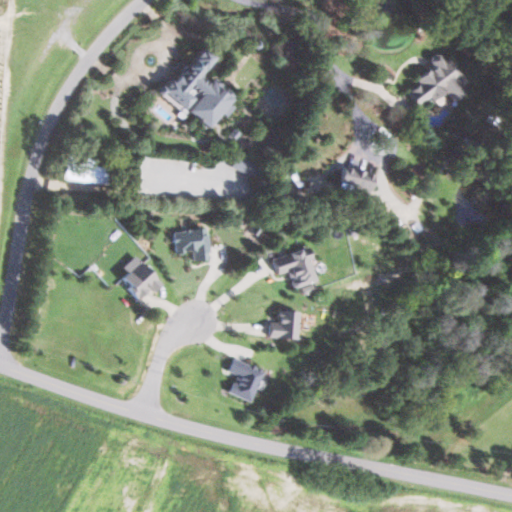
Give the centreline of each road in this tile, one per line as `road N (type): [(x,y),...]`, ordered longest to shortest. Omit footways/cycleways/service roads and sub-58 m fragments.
road 1 (residential): [(511,496),(242,445),(0,369)]
road 2 (residential): [(0,337),(21,209),(53,118),(92,57),(154,0)]
road 3 (residential): [(149,411),(164,352),(208,329),(209,316)]
